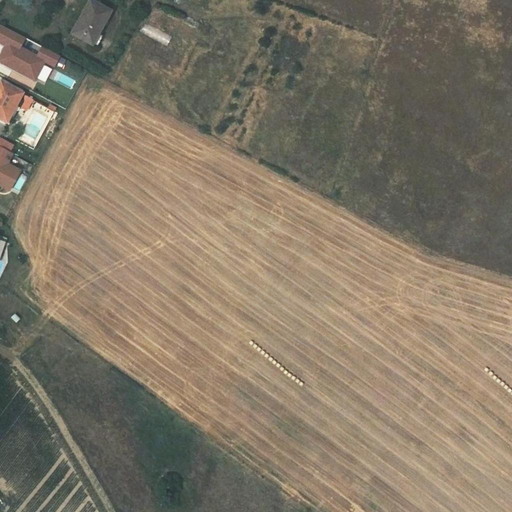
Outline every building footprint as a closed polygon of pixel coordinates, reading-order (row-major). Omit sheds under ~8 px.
[(113,11),(89,0),(88,0),(72,31),(104,47),(111,33),(104,30),(113,11)] [(25,37),(0,23),(0,42),(4,45),(0,52),(0,62),(36,82),(44,65),(53,70),(60,56),(42,46),(37,55),(20,47),(25,37)] [(0,113),(7,117),(8,118),(18,99),(24,88),(21,87),(3,76),(0,80),(0,113)] [(33,93),(24,88),(18,99),(27,104),(33,93)] [(0,134),(0,142),(8,147),(12,140),(0,134)] [(0,142),(0,179),(10,185),(20,166),(6,159),(12,149),(8,147),(0,142)]
